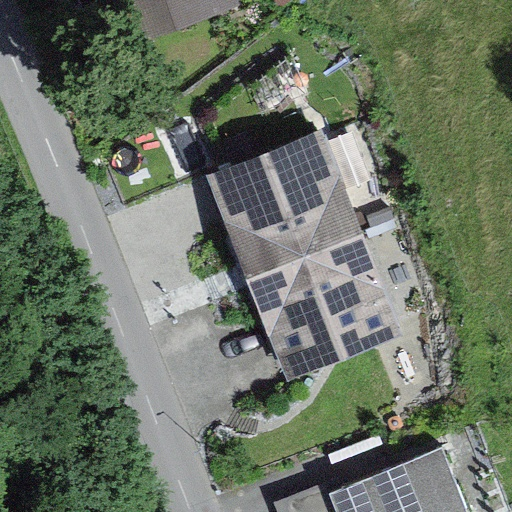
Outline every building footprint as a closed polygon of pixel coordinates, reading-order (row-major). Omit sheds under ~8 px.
[(217,0),(104,0),(116,34),(217,0)] [(271,94),(317,76),(301,37),(255,56),(271,94)] [(213,163),(248,267),(386,221),(351,117),(213,163)] [(386,221),(248,267),(284,374),(422,329),(386,221)] [(482,511),(451,438),(298,503),(302,511),(482,511)]
